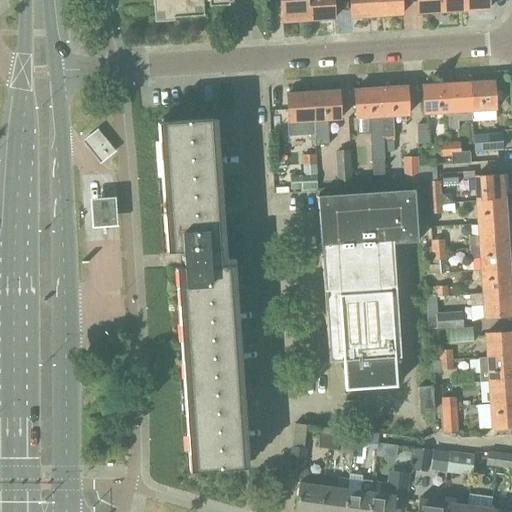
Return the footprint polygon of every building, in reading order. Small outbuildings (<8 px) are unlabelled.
[(153,0),(155,19),(202,16),(201,1),(206,1),(206,0),(153,0)] [(279,0),(281,23),(307,22),(305,0),(279,0)] [(305,0),(307,22),(333,20),(331,0),(305,0)] [(375,17),(374,0),(349,0),(350,19),(375,17)] [(374,0),(375,17),(401,16),(399,0),(374,0)] [(441,13),(440,0),(415,0),(417,15),(441,13)] [(464,12),(463,0),(440,0),(441,13),(464,12)] [(487,0),(463,0),(464,12),(488,10),(487,0)] [(492,83),(469,84),(471,113),(494,112),(492,83)] [(446,86),(447,114),(448,132),(457,132),(457,124),(471,123),(471,113),(469,84),(446,86)] [(423,116),(447,114),(446,86),(422,87),(423,116)] [(405,88),(380,90),(382,143),(383,153),(393,153),(393,142),(392,118),(407,117),(405,88)] [(382,143),(380,90),(354,91),(356,120),(369,120),(370,144),(370,154),(371,179),(384,178),(383,153),(382,143)] [(338,93),(312,94),(313,123),(314,147),(328,146),(326,122),(339,121),(338,93)] [(313,123),(312,94),(286,96),(288,124),(313,123)] [(219,248),(210,119),(162,123),(171,253),(181,253),(182,269),(180,269),(194,473),(242,469),(228,267),(242,266),(241,247),(219,248)] [(97,133),(85,142),(100,161),(112,152),(97,133)] [(472,138),(473,155),(502,153),(500,135),(472,138)] [(440,158),(449,157),(450,157),(449,144),(439,145),(440,158)] [(459,144),(449,144),(450,157),(460,157),(460,154),(459,144)] [(347,153),(335,154),(337,189),(350,188),(347,153)] [(314,156),(301,156),(302,166),(315,166),(314,156)] [(419,192),(419,184),(417,168),(417,160),(403,161),(406,191),(413,191),(413,192),(419,192)] [(435,166),(417,168),(419,184),(426,183),(436,183),(435,166)] [(475,202),(503,200),(501,176),(474,178),(475,202)] [(315,177),(292,177),(293,190),(316,190),(315,177)] [(439,182),(436,183),(426,183),(428,199),(440,198),(439,182)] [(317,199),(320,248),(328,364),(343,363),(344,391),(345,391),(345,389),(395,385),(396,387),(397,387),(395,360),(400,359),(392,247),(417,246),(414,194),(317,199)] [(98,198),(89,198),(91,228),(99,227),(116,226),(115,197),(98,198)] [(441,214),(440,198),(428,199),(429,215),(441,214)] [(503,200),(475,202),(477,225),(505,223),(503,200)] [(505,223),(477,225),(479,248),(506,247),(505,223)] [(431,252),(444,251),(443,241),(431,242),(431,252)] [(506,247),(479,248),(480,272),(508,270),(506,247)] [(445,261),(444,251),(431,252),(432,262),(445,261)] [(508,270),(480,272),(482,295),(510,293),(508,270)] [(448,296),(447,286),(434,287),(435,297),(448,296)] [(510,293),(482,295),(470,296),(471,308),(483,307),(483,319),(511,317),(510,293)] [(461,314),(436,316),(437,330),(462,328),(461,314)] [(511,333),(485,335),(486,359),(511,357),(511,333)] [(439,352),(439,362),(452,361),(451,351),(439,352)] [(480,383),(488,382),(511,380),(511,357),(486,359),(478,359),(480,383)] [(452,361),(439,362),(440,372),(453,371),(452,361)] [(511,380),(488,382),(489,405),(511,403),(511,380)] [(420,414),(434,413),(432,387),(418,388),(420,414)] [(442,399),(443,417),(456,416),(455,398),(442,399)] [(511,427),(511,403),(489,405),(491,429),(511,427)] [(456,416),(443,417),(445,435),(457,434),(456,416)] [(318,448),(328,450),(331,431),(321,429),(318,448)] [(331,431),(328,450),(349,453),(352,434),(331,431)] [(378,435),(357,433),(356,446),(377,448),(378,435)] [(305,449),(292,448),(288,471),(302,473),(305,449)] [(417,450),(414,471),(427,473),(429,452),(417,450)] [(433,451),(431,467),(446,469),(449,453),(433,451)] [(486,466),(503,468),(504,455),(488,453),(486,466)] [(473,458),(449,455),(446,476),(462,478),(461,482),(470,483),(473,458)] [(511,456),(504,455),(503,468),(511,469),(511,456)] [(370,494),(367,511),(392,511),(394,497),(404,499),(407,475),(388,472),(386,488),(383,487),(382,496),(370,494)] [(319,511),(322,488),(298,484),(294,511),(319,511)] [(337,490),(322,488),(319,511),(343,511),(346,491),(337,490)] [(343,511),(367,511),(370,494),(347,491),(346,491),(343,511)] [(441,511),(443,504),(418,501),(416,511),(441,511)]
